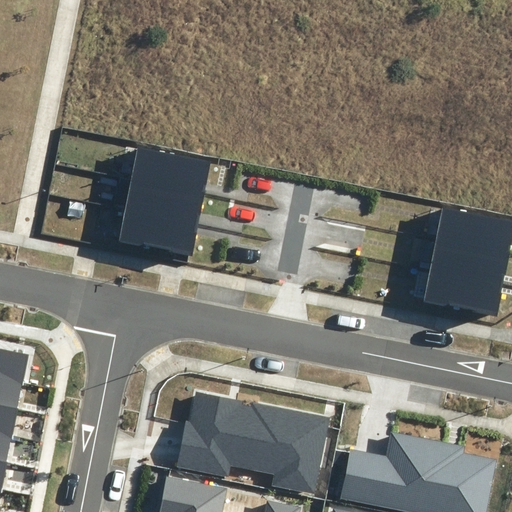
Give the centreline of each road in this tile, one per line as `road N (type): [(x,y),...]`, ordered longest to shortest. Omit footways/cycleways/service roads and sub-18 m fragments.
road 1 (residential): [(511,383),(122,304)]
road 2 (residential): [(81,511),(122,304)]
road 3 (residential): [(122,304),(0,280)]
